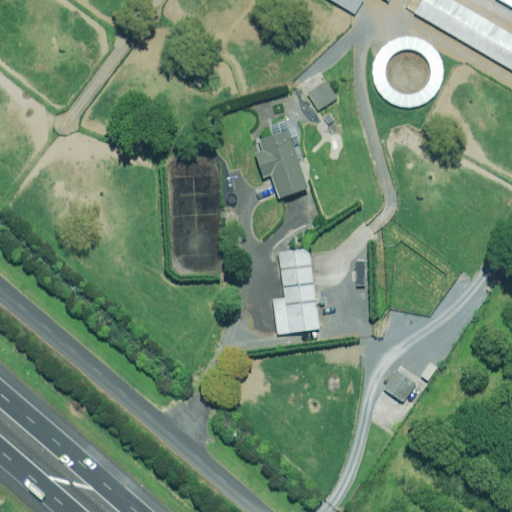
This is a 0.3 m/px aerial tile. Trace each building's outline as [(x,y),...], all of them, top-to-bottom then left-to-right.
[(511,34),(453,0),(425,0),(416,15),(511,70),(511,34)] [(329,81),(309,93),(321,113),(341,100),(329,81)] [(301,143),(293,120),(271,127),(274,137),(254,144),(265,179),(272,176),(280,199),(311,189),(297,144),(301,143)] [(322,330),(313,254),(281,258),(286,300),(275,301),(279,335),(322,330)] [(417,385),(399,373),(386,391),(405,403),(417,385)]
